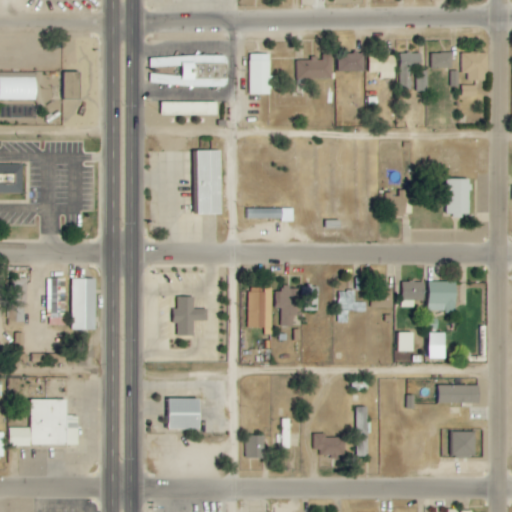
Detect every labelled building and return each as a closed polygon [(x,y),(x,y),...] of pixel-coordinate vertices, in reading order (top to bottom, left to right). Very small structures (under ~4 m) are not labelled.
[(339,73),(364,72),(364,52),(338,53),(339,73)] [(422,70),(421,53),(399,54),(400,91),(411,90),(410,70),(422,70)] [(452,69),(451,53),(431,54),(431,69),(452,69)] [(247,54),(247,94),(267,94),(267,54),(247,54)] [(332,55),(323,54),(323,60),(298,59),(297,86),(308,86),(308,80),(331,80),(332,55)] [(369,54),(368,73),(380,73),(380,78),(395,79),(395,54),(369,54)] [(487,81),(487,54),(461,54),(461,74),(467,74),(468,82),(487,81)] [(151,57),(151,66),(183,66),(183,76),(151,75),(150,85),(227,86),(227,58),(151,57)] [(458,87),(458,71),(450,71),(449,86),(458,87)] [(36,74),(0,72),(0,100),(36,101),(36,74)] [(59,99),(77,99),(77,72),(59,72),(59,99)] [(415,81),(417,81),(417,91),(427,91),(427,72),(416,72),(415,81)] [(461,98),(477,97),(476,86),(461,86),(461,98)] [(214,116),(214,102),(159,102),(159,116),(214,116)] [(219,150),(195,150),(195,214),(219,214),(219,150)] [(0,194),(23,194),(23,173),(7,173),(7,169),(0,169),(0,194)] [(470,215),(470,180),(445,180),(445,215),(470,215)] [(399,195),(385,194),(384,215),(406,216),(406,191),(399,191),(399,195)] [(293,209),(246,210),(246,220),(293,219),(293,209)] [(25,277),(8,278),(9,326),(26,326),(25,277)] [(47,280),(48,326),(65,326),(64,279),(47,280)] [(96,331),(95,279),(71,280),(71,331),(96,331)] [(424,282),(402,282),(402,308),(414,308),(414,301),(424,301),(424,282)] [(456,282),(428,283),(429,313),(456,312),(456,282)] [(318,311),(318,286),(302,287),(302,312),(318,311)] [(263,328),(263,335),(271,335),(271,291),(257,291),(257,288),(246,288),(246,329),(263,328)] [(280,310),(280,327),(293,327),(293,317),(298,317),(299,288),(281,288),(281,292),(274,292),(274,310),(280,310)] [(371,308),(392,309),(393,290),(371,290),(371,308)] [(348,323),(348,313),(366,312),(366,303),(354,303),(354,291),(337,292),(338,324),(348,323)] [(194,298),(176,298),(175,337),(193,337),(194,321),(207,322),(207,310),(194,310),(194,298)] [(414,333),(397,333),(396,352),(413,353),(414,333)] [(428,346),(444,347),(445,334),(429,334),(428,346)] [(480,386),(437,386),(437,404),(480,404),(480,386)] [(9,447),(79,446),(78,416),(68,416),(67,400),(30,401),(31,429),(9,429),(9,447)] [(200,400),(168,400),(169,431),(201,430),(200,400)] [(369,408),(357,408),(355,460),(368,460),(369,408)] [(290,420),(279,419),(279,435),(277,435),(277,448),(289,449),(290,420)] [(474,456),(474,433),(450,433),(451,457),(474,456)] [(345,438),(325,438),(325,435),(313,434),(313,450),(320,450),(320,456),(330,456),(330,458),(345,458),(345,438)] [(263,459),(264,437),(246,436),(245,459),(263,459)]
